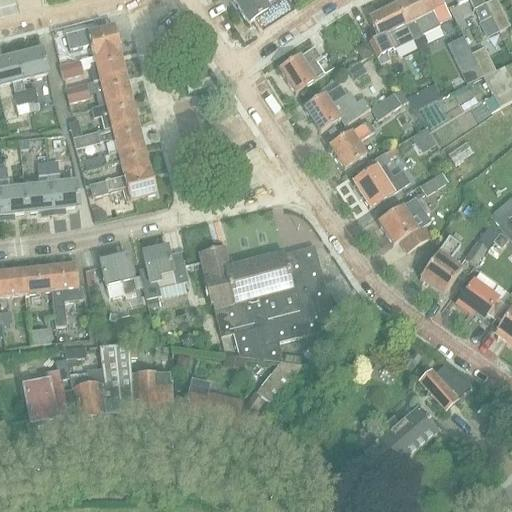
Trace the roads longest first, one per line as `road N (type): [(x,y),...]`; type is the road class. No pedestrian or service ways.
road 1 (residential): [(511,390),(391,305),(302,180)]
road 2 (tertiary): [(253,511),(215,489),(133,470),(0,482)]
road 3 (residential): [(185,214),(133,0)]
road 4 (residential): [(185,214),(65,246),(0,249)]
road 5 (residential): [(302,180),(229,66)]
road 6 (residential): [(229,66),(345,0)]
road 7 (residential): [(0,31),(121,0)]
road 8 (residential): [(185,214),(302,180)]
